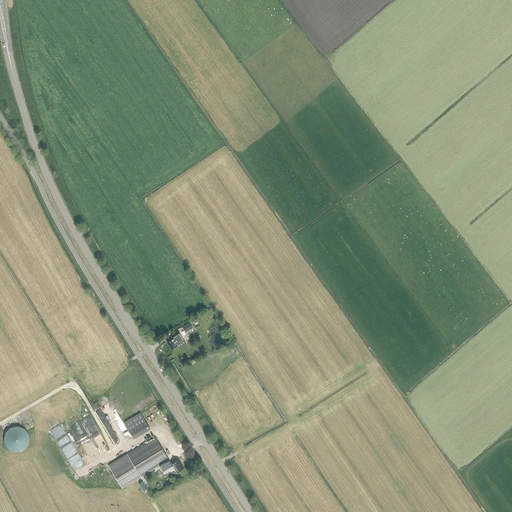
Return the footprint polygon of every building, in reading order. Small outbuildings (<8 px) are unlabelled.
[(182,327),(186,332),(194,327),(191,321),(182,327)] [(170,349),(176,345),(183,340),(178,331),(170,336),(172,338),(166,342),(170,349)] [(104,404),(111,415),(118,411),(110,400),(104,404)] [(135,438),(152,429),(143,411),(126,421),(135,438)] [(105,425),(108,431),(116,428),(113,421),(105,425)] [(7,429),(7,438),(10,450),(19,450),(31,447),(31,439),(30,435),(30,439),(26,426),(17,426),(7,429)] [(61,447),(72,442),(67,431),(56,436),(61,447)] [(169,459),(155,437),(108,465),(109,467),(97,474),(96,472),(63,492),(74,511),(93,511),(125,493),(122,487),(159,465),(169,459)] [(66,457),(78,453),(74,442),(62,446),(66,457)] [(169,459),(159,465),(163,471),(173,465),(177,472),(184,468),(178,459),(171,463),(169,459)]
